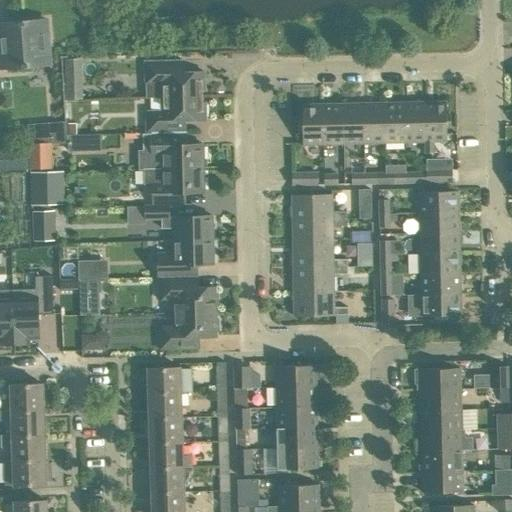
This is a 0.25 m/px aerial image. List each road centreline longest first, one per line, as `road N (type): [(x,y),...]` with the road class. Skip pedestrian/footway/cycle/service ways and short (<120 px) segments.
road 1 (residential): [(381,356),(364,342),(263,340),(251,332),(247,85),(265,70),(490,62)]
road 2 (residential): [(0,373),(76,375),(79,427),(108,427),(110,511)]
road 3 (residential): [(357,511),(356,476),(381,474),(381,356)]
road 4 (residential): [(499,233),(490,62)]
road 5 (residential): [(381,356),(501,348)]
